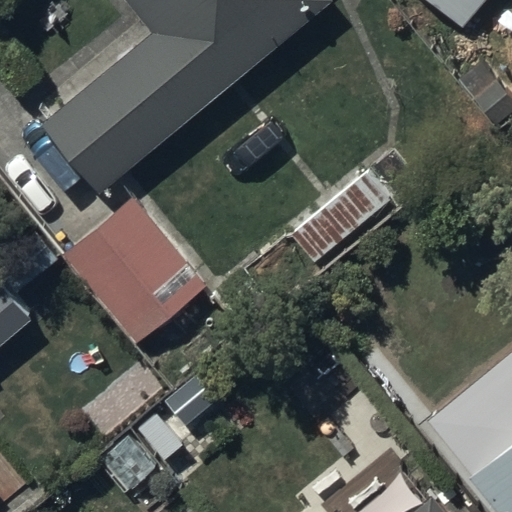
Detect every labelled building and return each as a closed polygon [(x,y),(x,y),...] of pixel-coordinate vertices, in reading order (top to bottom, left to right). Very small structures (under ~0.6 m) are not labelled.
[(137,0),(156,24),(46,117),(102,182),(321,0),(137,0)] [(439,0),(463,21),(480,0),(439,0)] [(396,144),(291,227),(316,256),(418,169),(396,144)] [(135,192),(64,246),(135,335),(206,279),(135,192)] [(0,332),(31,307),(0,269),(0,332)] [(504,439),(473,466),(509,511),(511,511),(511,393),(485,416),(504,439)] [(454,511),(437,490),(408,511),(355,511),(346,499),(329,511),(454,511)]
